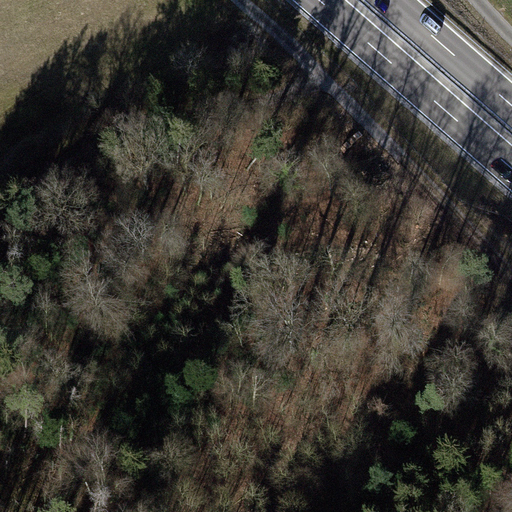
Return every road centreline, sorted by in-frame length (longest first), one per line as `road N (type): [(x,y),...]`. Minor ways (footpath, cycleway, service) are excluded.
road 1 (track): [(511,276),(319,71),(240,0)]
road 2 (track): [(0,205),(64,152),(111,130),(282,96),(319,71)]
road 3 (trunk): [(320,0),(511,168)]
road 4 (trunk): [(511,105),(392,0)]
